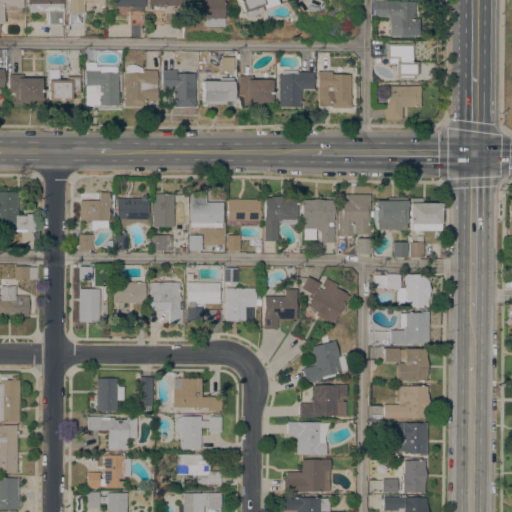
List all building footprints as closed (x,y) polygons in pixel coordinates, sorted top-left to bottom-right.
[(0,0),(21,0),(21,7),(18,7),(18,12),(2,12),(2,24),(0,24),(0,0)] [(62,0),(62,5),(62,24),(48,24),(48,12),(45,12),(27,12),(27,4),(26,4),(26,0),(62,0)] [(67,0),(103,0),(103,5),(96,5),(96,4),(82,4),(82,13),(82,25),(67,25),(67,13),(66,13),(66,2),(67,2),(67,0)] [(143,0),(143,7),(140,7),(140,12),(142,12),(142,25),(128,25),(128,11),(130,11),(130,7),(115,7),(115,8),(107,8),(107,0),(143,0)] [(184,0),(184,7),(178,7),(178,6),(162,6),(162,10),(153,10),(153,6),(147,6),(147,0),(184,0)] [(222,0),(222,10),(225,10),(225,18),(222,18),(222,27),(203,27),(203,19),(189,19),(189,0),(222,0)] [(273,0),(275,4),(260,9),(261,12),(243,18),(236,0),(273,0)] [(373,17),(373,1),(413,1),(413,19),(417,19),(416,35),(413,35),(413,38),(397,37),(397,36),(386,36),(387,17),(373,17)] [(163,25),(148,25),(148,11),(163,11),(163,25)] [(385,44),(412,44),(412,62),(415,62),(415,77),(413,77),(413,79),(396,79),(396,76),(394,76),(394,62),(395,62),(395,58),(384,58),(384,56),(385,44)] [(232,71),(219,71),(219,57),(232,57),(232,71)] [(83,106),(83,63),(94,63),(95,71),(99,71),(99,67),(119,67),(119,73),(116,73),(116,106),(83,106)] [(141,70),(155,71),(155,98),(157,98),(157,101),(144,100),(144,107),(122,106),(122,101),(123,101),(123,73),(124,73),(124,67),(125,66),(127,65),(129,64),(131,64),(133,64),(135,65),(136,66),(140,68),(141,68),(141,70)] [(79,94),(70,94),(70,101),(63,101),(63,103),(54,103),(54,101),(47,101),(47,80),(48,70),(58,70),(57,80),(65,80),(65,76),(79,76),(79,94)] [(193,107),(171,107),(172,89),(160,88),(161,70),(174,70),(174,73),(193,74),(193,107)] [(300,107),(279,107),(279,74),(281,74),(281,70),(296,70),(296,72),(312,72),(312,89),(300,89),(300,107)] [(349,104),(350,104),(350,108),(328,108),(328,89),(316,89),(316,72),(331,72),(331,75),(349,75),(349,104)] [(22,74),(22,78),(40,78),(40,101),(31,101),(31,104),(13,104),(13,93),(7,93),(7,74),(22,74)] [(270,102),(261,102),(261,106),(242,105),(242,94),(237,94),(237,76),(252,76),(252,80),(270,80),(270,102)] [(223,101),(223,102),(222,102),(222,105),(201,104),(201,102),(200,102),(201,81),(219,81),(219,78),(232,78),(232,101),(223,101)] [(409,86),(419,86),(419,107),(400,107),(400,119),(383,119),(383,104),(386,104),(386,86),(409,86)] [(16,216),(25,216),(25,214),(34,214),(34,232),(25,232),(25,230),(14,230),(14,232),(0,232),(0,191),(16,192),(16,216)] [(90,231),(90,221),(78,221),(78,201),(98,201),(98,194),(108,194),(108,202),(110,202),(110,208),(108,208),(108,221),(107,221),(107,228),(96,228),(94,231),(90,231)] [(172,227),(152,227),(152,194),(172,194),(172,227)] [(189,227),(189,223),(189,194),(205,194),(205,202),(221,203),(221,223),(221,228),(189,227)] [(368,234),(353,234),(353,237),(337,236),(337,195),(369,195),(368,234)] [(263,218),(263,198),(271,198),(271,197),(285,197),(285,198),(295,198),(295,224),(278,224),(278,221),(276,221),(276,241),(263,241),(263,218)] [(387,201),(387,197),(406,197),(406,207),(405,207),(405,223),(404,223),(404,230),(375,230),(375,223),(374,223),(374,208),(373,208),(373,201),(387,201)] [(410,231),(410,224),(408,224),(409,203),(411,203),(411,198),(422,199),(422,203),(441,203),(441,208),(440,208),(440,224),(439,224),(439,231),(410,231)] [(115,199),(147,199),(147,220),(147,226),(135,222),(122,227),(115,218),(115,199)] [(332,222),(326,222),(326,227),(333,227),(333,242),(319,242),(319,229),(313,229),(313,240),(303,240),(303,229),(300,229),(300,199),(301,199),(301,200),(332,200),(332,222)] [(226,220),(226,200),(258,200),(258,220),(227,220),(226,220)] [(91,250),(77,249),(78,234),(91,235),(91,250)] [(126,250),(113,250),(113,235),(126,235),(126,250)] [(170,250),(164,250),(150,250),(150,235),(170,235),(170,250)] [(200,250),(187,250),(187,235),(201,235),(200,250)] [(239,250),(226,250),(226,236),(239,235),(239,250)] [(356,238),(371,238),(370,254),(356,254),(356,238)] [(406,257),(391,257),(392,242),(406,242),(406,257)] [(422,258),(408,258),(408,242),(422,242),(422,258)] [(35,280),(27,280),(27,281),(14,280),(14,266),(35,267),(35,280)] [(90,282),(77,282),(77,267),(90,267),(90,282)] [(236,283),(222,283),(223,268),(236,268),(236,283)] [(403,276),(403,275),(427,275),(427,298),(426,298),(426,307),(405,306),(405,305),(395,305),(395,289),(384,289),(384,288),(372,287),(372,275),(384,275),(384,274),(398,274),(398,276),(403,276)] [(338,286),(336,290),(347,296),(342,306),(335,318),(336,318),(332,325),(314,315),(315,312),(308,308),(306,306),(305,307),(311,295),(299,288),(306,277),(319,284),(317,288),(321,291),(323,287),(320,286),(324,278),(338,286)] [(143,282),(144,303),(122,303),(122,310),(126,310),(126,316),(109,316),(109,310),(115,310),(115,303),(111,303),(111,282),(143,282)] [(178,296),(180,296),(180,301),(178,301),(178,309),(180,309),(180,324),(167,324),(167,303),(148,303),(148,283),(178,283),(178,296)] [(218,283),(218,303),(194,303),(194,308),(200,308),(200,321),(185,321),(185,308),(187,308),(187,303),(185,303),(186,283),(218,283)] [(0,286),(14,286),(14,296),(27,296),(27,317),(0,316),(0,286)] [(224,288),(254,288),(254,307),(252,307),(252,319),(243,318),(243,321),(224,321),(224,288)] [(98,322),(77,322),(77,289),(98,289),(98,322)] [(284,296),(284,289),(295,289),(295,299),(294,299),(294,319),(276,319),(276,329),(262,329),(262,313),(263,313),(263,296),(284,296)] [(427,345),(421,345),(421,344),(388,344),(388,330),(402,330),(402,326),(404,326),(404,313),(418,313),(419,311),(427,311),(427,345)] [(337,357),(342,355),(346,369),(340,371),(340,372),(334,374),(335,376),(320,380),(320,378),(304,382),(301,369),(313,366),(308,347),(333,340),(337,357)] [(398,348),(398,349),(425,350),(425,380),(426,380),(426,382),(422,382),(422,381),(396,381),(396,379),(394,379),(394,365),(396,365),(396,363),(403,363),(403,360),(398,360),(398,362),(382,362),(383,348),(398,348)] [(151,377),(150,406),(149,412),(139,412),(139,406),(138,406),(138,377),(151,377)] [(95,378),(116,379),(115,387),(122,387),(122,401),(116,400),(115,411),(95,411),(95,378)] [(200,397),(220,397),(220,411),(206,411),(206,408),(171,407),(172,388),(179,388),(179,378),(200,378),(200,397)] [(0,380),(18,380),(18,422),(1,422),(1,421),(0,421),(0,380)] [(310,404),(310,399),(312,399),(312,385),(345,385),(345,397),(341,397),(341,402),(344,402),(344,417),(334,417),(334,415),(315,415),(315,417),(303,417),(303,418),(298,418),(298,404),(310,404)] [(426,386),(425,394),(426,394),(426,418),(382,418),(382,404),(396,404),(396,401),(394,401),(394,388),(397,388),(397,386),(426,386)] [(135,439),(126,438),(126,449),(106,449),(106,431),(86,430),(86,416),(100,417),(112,418),(112,419),(125,420),(125,418),(135,418),(135,439)] [(199,416),(199,421),(207,421),(207,417),(219,417),(219,432),(207,432),(207,428),(199,427),(199,449),(179,449),(179,436),(173,434),(173,420),(180,416),(199,416)] [(325,443),(325,455),(315,455),(315,454),(295,455),(295,436),(286,436),(286,422),(317,422),(317,423),(328,423),(323,437),(324,443),(325,443)] [(425,455),(418,455),(418,454),(402,454),(402,452),(394,452),(395,442),(401,442),(401,437),(381,436),(382,424),(387,424),(387,422),(405,423),(405,422),(425,422),(425,455)] [(15,473),(0,473),(0,426),(1,426),(1,425),(16,425),(15,473)] [(98,479),(103,479),(103,455),(123,455),(123,459),(129,459),(129,477),(123,477),(123,488),(102,488),(102,486),(98,486),(98,488),(85,488),(85,472),(98,472),(98,479)] [(207,455),(207,472),(219,472),(219,485),(203,485),(199,483),(194,479),(192,478),(190,477),(190,476),(190,475),(175,475),(175,455),(207,455)] [(300,472),(300,459),(328,459),(328,491),(305,491),(305,492),(283,492),(283,477),(284,477),(284,472),(300,472)] [(401,476),(395,476),(395,461),(402,461),(420,460),(424,460),(424,461),(423,461),(423,492),(424,492),(424,493),(418,493),(418,492),(404,492),(404,493),(401,493),(401,476)] [(17,510),(0,510),(0,478),(17,478),(17,510)] [(381,493),(381,479),(395,479),(395,493),(381,493)] [(126,511),(105,511),(105,503),(98,503),(98,508),(85,508),(85,492),(98,492),(98,497),(105,497),(105,493),(126,493),(126,511)] [(181,511),(182,493),(219,493),(219,510),(206,510),(207,506),(202,506),(202,511),(181,511)] [(295,511),(282,510),(282,496),(299,496),(299,497),(318,498),(328,499),(328,511),(295,511)] [(405,497),(405,498),(425,498),(425,504),(425,511),(402,511),(382,511),(382,497),(405,497)]
